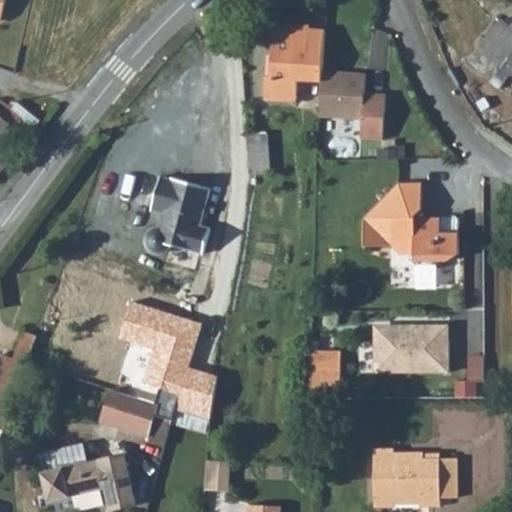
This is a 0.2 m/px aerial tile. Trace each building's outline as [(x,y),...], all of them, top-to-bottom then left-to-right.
[(511,73),(511,25),(502,18),(478,47),(501,66),(496,73),(505,80),(511,73)] [(322,71),(325,29),(310,28),(310,24),(274,23),(270,75),(266,74),(264,97),(297,99),(298,78),(321,80),(322,71)] [(365,74),(322,71),(321,80),(319,114),(362,116),(360,137),(384,138),(386,93),(364,91),(365,74)] [(0,169),(26,136),(16,129),(24,119),(0,100),(0,169)] [(266,131),(247,133),(250,174),(270,172),(266,131)] [(201,185),(179,179),(172,177),(171,179),(161,176),(152,208),(163,211),(159,226),(151,230),(147,237),(147,245),(151,250),(159,253),(166,251),(172,243),(183,245),(201,185)] [(422,207),(421,179),(398,181),(364,216),(402,254),(413,254),(413,261),(453,260),(460,253),(458,217),(452,213),(441,213),(441,215),(431,216),(422,207)] [(211,188),(201,185),(183,245),(203,251),(210,227),(201,224),(211,188)] [(223,377),(191,367),(204,323),(135,302),(124,339),(154,348),(144,380),(183,392),(177,409),(209,419),(223,377)] [(449,322),(375,324),(376,371),(450,370),(449,322)] [(30,353),(32,348),(19,344),(15,357),(2,353),(0,358),(0,380),(18,386),(27,362),(30,353)] [(310,367),(340,367),(340,349),(310,349),(310,367)] [(27,362),(38,366),(40,357),(30,353),(27,362)] [(340,383),(340,367),(310,367),(309,384),(323,384),(340,383)] [(0,396),(12,401),(18,386),(0,380),(0,396)] [(323,397),(323,384),(309,384),(310,397),(323,397)] [(101,419),(148,434),(158,403),(111,388),(101,419)] [(90,462),(85,441),(39,453),(50,499),(105,487),(111,508),(135,502),(124,453),(90,462)] [(458,461),(442,462),(424,463),(424,457),(396,458),(395,453),(376,453),(377,511),(398,511),(399,511),(399,507),(423,507),(423,509),(443,509),(444,502),(459,502),(458,461)] [(211,458),(210,481),(232,482),(233,459),(211,458)] [(247,502),(246,511),(275,511),(275,503),(247,502)]
